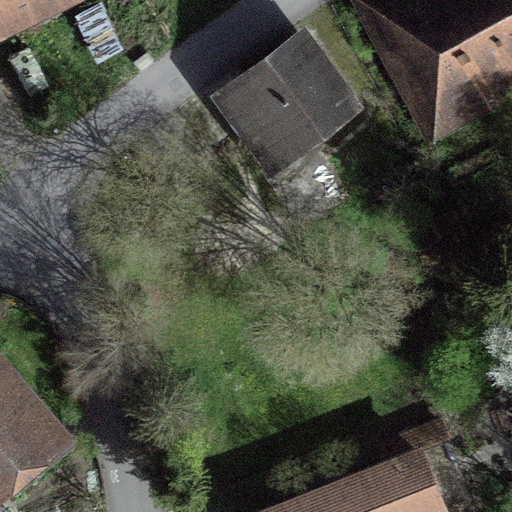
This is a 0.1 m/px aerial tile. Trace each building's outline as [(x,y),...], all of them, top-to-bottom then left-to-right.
[(0,0),(0,35),(73,0),(0,0)] [(511,0),(358,0),(431,134),(511,91),(511,0)] [(304,14),(208,86),(269,168),(366,97),(304,14)] [(453,206),(409,227),(430,269),(474,248),(453,206)] [(0,489),(75,426),(0,337),(0,501),(2,500),(0,497),(0,489)] [(437,511),(451,507),(425,444),(450,434),(441,412),(416,422),(421,434),(251,502),(255,511),(252,511),(437,511)]
